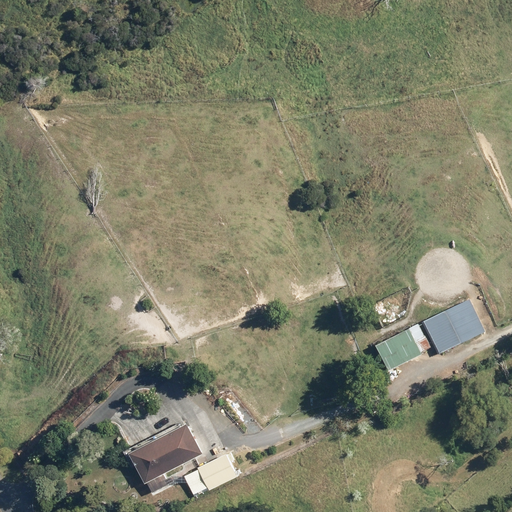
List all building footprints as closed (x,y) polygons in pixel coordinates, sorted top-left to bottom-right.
[(443,313),(423,323),(439,354),(459,344),(443,313)] [(408,330),(421,353),(430,349),(418,325),(408,330)] [(408,331),(375,347),(388,372),(421,356),(408,331)] [(185,426),(128,456),(143,485),(147,484),(151,493),(165,485),(160,475),(200,454),(185,426)] [(236,477),(224,454),(197,468),(197,470),(184,476),(194,496),(208,489),(208,491),(236,477)]
